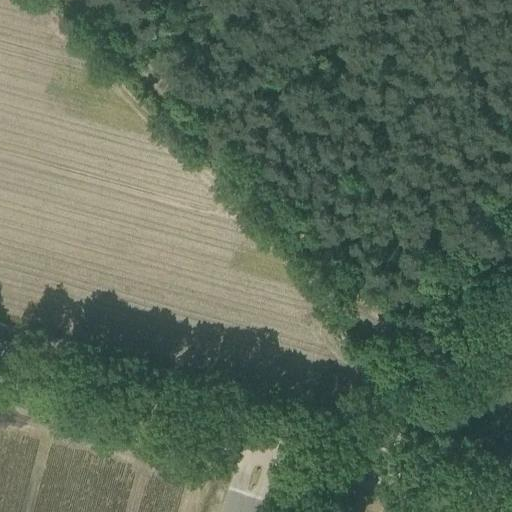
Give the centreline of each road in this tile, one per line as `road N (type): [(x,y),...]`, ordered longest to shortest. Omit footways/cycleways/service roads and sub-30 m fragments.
road 1 (track): [(427,386),(402,339),(79,0)]
road 2 (tertiary): [(246,424),(0,356)]
road 3 (tertiary): [(511,495),(281,433)]
road 4 (track): [(511,303),(388,432)]
